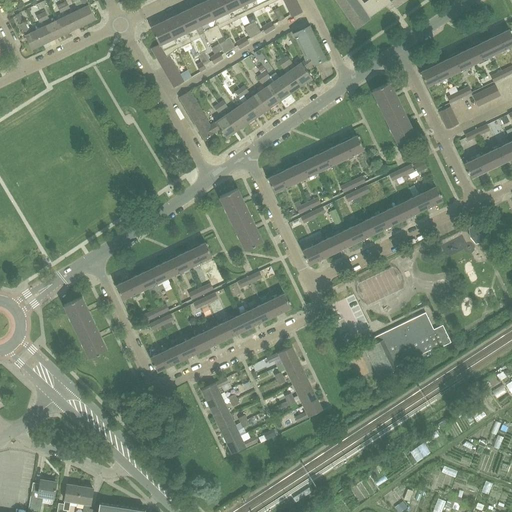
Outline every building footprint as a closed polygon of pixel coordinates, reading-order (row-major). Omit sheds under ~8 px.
[(80,0),(84,7),(78,10),(85,23),(95,18),(86,0),(80,0)] [(159,44),(151,48),(161,66),(172,60),(169,55),(176,48),(205,34),(209,43),(224,37),(219,28),(277,0),(207,0),(151,27),(159,44)] [(296,0),(287,0),(284,2),(285,4),(288,9),(298,4),(296,0)] [(369,0),(364,4),(361,0),(336,0),(350,20),(356,28),(369,19),(369,18),(392,1),(395,7),(404,0),(369,0)] [(298,4),(288,9),(290,15),(291,17),(302,12),(298,4)] [(279,21),(284,18),(278,8),(273,11),(279,21)] [(78,10),(68,15),(74,29),(85,23),(78,10)] [(19,12),(15,15),(20,24),(24,22),(19,12)] [(68,15),(57,20),(63,34),(74,29),(68,15)] [(57,20),(46,25),(53,39),(63,34),(57,20)] [(255,21),(249,25),(255,35),(261,32),(255,21)] [(271,21),(266,24),(270,31),(275,28),(273,25),(273,24),(271,21)] [(25,22),(20,24),(32,49),(42,44),(36,30),(30,33),(25,22)] [(266,24),(262,27),(263,30),(265,34),(270,31),(266,24)] [(46,25),(36,30),(42,44),(53,39),(46,25)] [(249,25),(244,28),(250,38),(255,35),(249,25)] [(309,25),(293,33),(306,59),(301,62),(306,69),(313,64),(314,66),(326,60),(309,25)] [(493,37),(486,40),(493,54),(511,44),(511,35),(509,29),(502,32),(501,31),(492,35),(493,37)] [(201,37),(192,41),(198,53),(207,49),(201,37)] [(245,37),(240,39),(244,46),(249,43),(247,40),(245,37)] [(229,38),(224,41),(229,50),(235,47),(229,38)] [(240,39),(236,42),(238,45),(240,49),(244,46),(240,39)] [(471,47),(465,50),(472,64),(493,54),(486,40),(480,43),(479,42),(470,46),(471,47)] [(224,41),(218,44),(224,53),(229,50),(224,41)] [(449,58),(443,61),(449,75),(472,64),(465,50),(458,54),(457,52),(448,56),(449,58)] [(201,62),(203,65),(210,61),(204,51),(198,54),(202,61),(201,62)] [(219,52),(214,54),(218,61),(223,58),(221,55),(219,52)] [(214,54),(210,57),(212,60),(214,64),(218,61),(214,54)] [(287,56),(282,59),(286,64),(291,61),(287,56)] [(282,67),(286,64),(282,59),(278,62),(282,67)] [(172,60),(161,66),(162,67),(164,72),(175,65),(172,60)] [(427,68),(420,72),(427,86),(449,75),(443,61),(436,64),(435,63),(426,67),(427,68)] [(205,69),(203,65),(201,62),(196,65),(200,72),(205,69)] [(306,69),(301,62),(290,70),(301,85),(312,78),(306,69)] [(175,65),(164,72),(167,77),(178,71),(175,65)] [(511,65),(501,71),(504,77),(511,73),(511,65)] [(266,70),(261,74),(265,79),(270,76),(266,70)] [(286,73),(279,77),(291,93),(301,85),(290,70),(286,73)] [(178,71),(167,77),(170,82),(181,76),(178,71)] [(501,71),(490,76),(493,82),(504,77),(501,71)] [(260,83),(265,79),(261,74),(256,77),(260,83)] [(181,76),(170,82),(174,87),(184,81),(181,76)] [(279,77),(269,85),(280,100),(291,93),(279,77)] [(390,82),(372,90),(385,117),(402,108),(390,82)] [(244,85),(240,88),(244,94),(248,91),(244,85)] [(258,92),(269,108),(280,100),(269,85),(264,88),(258,92)] [(495,85),(490,87),(495,98),(501,95),(495,85)] [(469,86),(458,92),(460,98),(472,92),(469,86)] [(490,87),(484,90),(489,101),(495,98),(490,87)] [(244,94),(240,88),(235,92),(239,97),(244,94)] [(484,90),(478,93),(483,104),(489,101),(484,90)] [(190,91),(179,97),(204,139),(212,135),(208,127),(210,126),(190,91)] [(248,99),(259,115),(269,108),(258,92),(248,99)] [(458,92),(447,97),(450,103),(460,98),(458,92)] [(478,93),(472,96),(478,106),(483,104),(478,93)] [(248,99),(237,107),(248,122),(259,115),(248,99)] [(223,100),(218,103),(222,109),(227,106),(223,100)] [(218,103),(214,106),(218,112),(222,109),(218,103)] [(237,107),(226,114),(237,130),(248,122),(237,107)] [(450,107),(439,112),(442,118),(453,113),(450,107)] [(402,108),(385,117),(397,143),(415,134),(402,108)] [(453,113),(442,118),(445,124),(456,119),(453,113)] [(210,126),(208,127),(212,135),(215,133),(214,132),(220,128),(226,138),(237,130),(226,114),(210,126)] [(509,122),(506,116),(502,118),(501,119),(504,125),(509,122)] [(456,119),(445,124),(448,129),(458,124),(456,119)] [(487,124),(476,130),(479,136),(490,130),(487,124)] [(476,130),(465,135),(468,141),(479,136),(476,130)] [(341,143),(334,146),(341,159),(363,149),(356,135),(350,138),(349,137),(340,141),(341,143)] [(511,148),(509,142),(487,153),(493,166),(500,163),(501,165),(510,161),(509,159),(511,157),(511,148)] [(319,153),(312,156),(319,170),(341,159),(334,146),(328,149),(327,147),(318,152),(319,153)] [(487,153),(464,163),(471,177),(478,174),(479,176),(488,171),(487,169),(493,166),(487,153)] [(296,164),(290,167),(296,181),(319,170),(312,156),(306,159),(305,158),(295,162),(296,164)] [(421,160),(412,165),(417,174),(426,170),(421,160)] [(411,164),(400,169),(403,175),(414,170),(411,164)] [(274,175),(268,178),(274,191),(296,181),(290,167),(284,170),(283,168),(273,173),(274,175)] [(400,169),(389,174),(392,180),(403,175),(400,169)] [(362,175),(351,181),(354,186),(365,181),(362,175)] [(351,181),(340,186),(343,192),(354,186),(351,181)] [(367,185),(356,190),(358,196),(369,191),(367,185)] [(436,186),(413,196),(420,210),(426,207),(427,209),(436,205),(435,203),(442,200),(436,186)] [(237,188),(220,196),(232,223),(250,214),(237,188)] [(356,190),(345,195),(347,201),(358,196),(356,190)] [(413,196),(391,207),(397,221),(404,218),(405,220),(414,216),(413,214),(420,210),(413,196)] [(317,197),(307,202),(309,208),(320,203),(317,197)] [(307,202),(296,207),(299,213),(309,208),(307,202)] [(322,206),(311,211),(314,217),(325,212),(322,206)] [(391,207),(369,218),(375,232),(382,229),(383,230),(392,226),(391,224),(397,221),(391,207)] [(329,212),(337,229),(343,226),(335,209),(329,212)] [(311,211),(300,217),(303,223),(314,217),(311,211)] [(250,214),(232,223),(245,249),(263,241),(250,214)] [(369,218),(347,229),(353,242),(360,239),(361,241),(370,237),(369,235),(375,232),(369,218)] [(489,240),(487,229),(480,221),(474,226),(474,225),(469,229),(470,237),(475,243),(482,242),(481,241),(489,240)] [(347,229),(325,239),(331,253),(337,250),(338,252),(347,247),(347,245),(353,242),(347,229)] [(325,239),(302,250),(309,264),(315,260),(316,262),(325,258),(325,256),(331,253),(325,239)] [(189,250),(182,253),(189,266),(211,255),(205,242),(198,246),(197,243),(188,248),(189,250)] [(167,260),(160,264),(167,277),(189,266),(182,253),(176,256),(175,254),(166,258),(167,260)] [(145,271),(138,274),(145,288),(167,277),(160,264),(154,267),(153,265),(144,269),(145,271)] [(259,271),(248,276),(251,282),(262,277),(259,271)] [(122,282),(116,285),(120,294),(123,299),(145,288),(138,274),(132,277),(131,275),(122,280),(122,282)] [(248,276),(237,281),(240,287),(251,282),(248,276)] [(210,282),(199,288),(202,293),(213,288),(210,282)] [(199,288),(188,293),(191,299),(202,293),(199,288)] [(214,292),(204,297),(207,303),(217,298),(214,292)] [(284,293),(261,304),(268,317),(274,314),(275,316),(284,311),(283,310),(290,306),(284,293)] [(82,296),(64,305),(76,331),(94,323),(88,309),(82,296)] [(204,297),(193,302),(196,308),(201,306),(207,303),(204,297)] [(166,304),(155,309),(158,315),(169,310),(166,304)] [(261,304),(239,314),(246,328),(252,325),(253,326),(262,322),(262,320),(268,317),(261,304)] [(208,306),(202,309),(205,316),(211,313),(208,306)] [(155,309),(144,314),(147,320),(158,315),(155,309)] [(443,325),(433,329),(425,312),(374,337),(376,342),(364,348),(378,377),(397,368),(396,366),(433,348),(434,350),(451,342),(443,325)] [(170,313),(159,318),(162,324),(173,319),(170,313)] [(239,314),(217,325),(224,338),(230,335),(231,337),(240,333),(239,331),(246,328),(239,314)] [(159,318),(148,324),(151,330),(162,324),(159,318)] [(94,323),(76,331),(89,358),(107,349),(100,335),(94,323)] [(217,325),(195,336),(201,349),(208,346),(209,348),(218,343),(217,342),(224,338),(217,325)] [(195,336),(173,346),(179,360),(186,356),(187,358),(196,354),(195,352),(201,349),(195,336)] [(173,346),(151,357),(157,371),(164,367),(165,369),(174,365),(173,363),(179,360),(173,346)] [(283,363),(297,357),(291,346),(267,358),(269,362),(280,357),(283,363)] [(288,374),(302,367),(297,357),(283,363),(288,374)] [(294,384),(307,378),(302,367),(288,374),(294,384)] [(277,379),(284,376),(282,371),(275,374),(277,379)] [(284,376),(277,379),(279,384),(287,381),(284,376)] [(206,400),(220,393),(217,387),(229,382),(226,377),(201,389),(206,400)] [(299,395),(312,388),(307,378),(294,384),(299,395)] [(317,399),(312,388),(299,395),(301,400),(304,405),(317,399)] [(287,400),(294,397),(292,392),(285,395),(287,400)] [(211,410),(225,404),(220,393),(206,400),(211,410)] [(229,402),(237,398),(234,393),(227,397),(229,402)] [(151,407),(158,404),(154,394),(147,397),(151,407)] [(294,397),(287,400),(290,405),(297,402),(294,397)] [(237,398),(229,402),(232,407),(239,403),(237,398)] [(317,399),(304,405),(307,411),(295,417),(297,421),(322,409),(317,399)] [(216,421),(230,414),(225,404),(211,410),(216,421)] [(216,421),(222,431),(235,425),(233,420),(230,414),(216,421)] [(244,414),(237,418),(240,423),(247,419),(244,414)] [(247,419),(240,423),(242,428),(249,424),(247,419)] [(227,442),(240,435),(235,425),(222,431),(227,442)] [(274,428),(268,431),(271,436),(277,433),(274,428)] [(240,435),(227,442),(232,453),(257,441),(255,436),(243,441),(240,435)] [(54,498),(55,492),(56,482),(55,482),(55,479),(48,478),(48,481),(41,479),(38,493),(31,492),(28,509),(41,511),(43,496),(54,498)] [(70,501),(77,502),(80,486),(67,484),(64,500),(65,500),(63,509),(69,511),(70,501)] [(80,486),(77,502),(84,503),(82,511),(88,511),(90,504),(93,488),(80,486)] [(454,503),(460,505),(462,499),(454,497),(452,503),(454,503)] [(454,503),(452,503),(447,501),(445,507),(452,509),(454,503)] [(100,503),(98,511),(144,511),(145,510),(100,503)]
